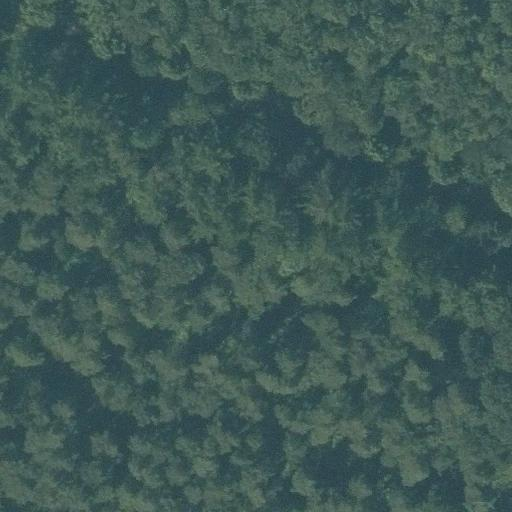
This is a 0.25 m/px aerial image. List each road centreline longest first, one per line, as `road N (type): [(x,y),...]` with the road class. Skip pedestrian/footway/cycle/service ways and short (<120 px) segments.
road 1 (track): [(511,188),(21,0)]
road 2 (track): [(403,511),(511,238)]
